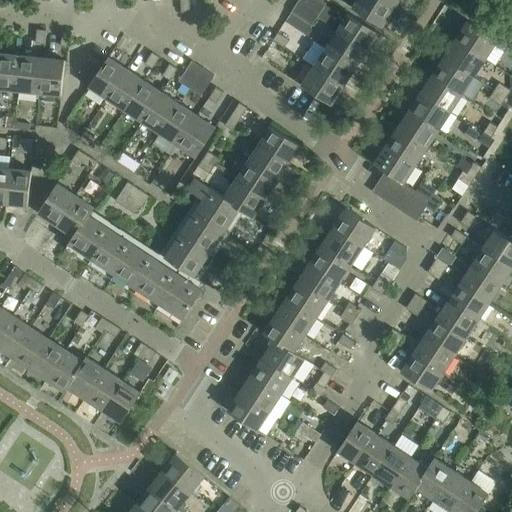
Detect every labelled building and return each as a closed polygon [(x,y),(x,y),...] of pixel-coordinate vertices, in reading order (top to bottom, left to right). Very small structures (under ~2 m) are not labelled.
[(190,0),(180,0),(182,13),(191,13),(190,0)] [(321,0),(299,0),(299,1),(320,15),(327,4),(321,0)] [(395,9),(380,0),(358,0),(353,9),(383,27),(395,9)] [(380,0),(395,9),(400,0),(380,0)] [(320,15),(299,1),(292,13),(312,26),(320,15)] [(349,14),(337,32),(367,52),(379,33),(349,14)] [(486,60),(498,41),(502,44),(507,36),(495,29),(490,36),(468,21),(456,40),(486,60)] [(36,44),(45,45),(46,31),(37,30),(36,44)] [(337,32),(326,50),(356,69),(367,52),(337,32)] [(63,33),(62,46),(71,47),(72,34),(63,33)] [(273,40),(285,48),(290,40),(278,33),(273,40)] [(456,40),(444,57),(475,77),(486,60),(456,40)] [(326,50),(314,67),(344,87),(356,69),(326,50)] [(145,64),(153,69),(160,58),(153,53),(145,64)] [(1,54),(0,66),(0,89),(19,91),(22,56),(1,54)] [(22,56),(19,91),(40,94),(43,58),(22,56)] [(94,79),(89,87),(108,99),(127,69),(109,57),(94,79)] [(444,57),(433,75),(463,95),(475,77),(444,57)] [(43,58),(40,94),(62,96),(65,61),(43,58)] [(179,82),(190,89),(204,68),(193,61),(179,82)] [(163,76),(170,81),(178,69),(170,64),(163,76)] [(344,87),(314,67),(302,86),(328,103),(332,105),(344,87)] [(204,68),(190,89),(201,96),(215,76),(204,68)] [(127,69),(108,99),(125,111),(145,81),(127,69)] [(78,79),(89,87),(94,79),(83,72),(78,79)] [(433,75),(421,93),(451,113),(463,95),(433,75)] [(145,81),(125,111),(143,122),(162,93),(145,81)] [(500,83),(495,91),(506,98),(511,91),(500,83)] [(217,87),(209,99),(217,104),(224,92),(217,87)] [(506,98),(495,91),(490,98),(501,106),(506,98)] [(162,93),(143,122),(161,134),(180,104),(162,93)] [(421,93),(409,110),(440,130),(451,113),(421,93)] [(240,103),(233,114),(240,119),(248,108),(240,103)] [(332,105),(328,103),(321,114),(328,119),(336,107),(332,105)] [(180,104),(161,134),(178,145),(198,116),(180,104)] [(409,110),(398,128),(428,148),(440,130),(409,110)] [(240,119),(233,114),(225,126),(233,131),(240,119)] [(198,116),(178,145),(197,158),(216,128),(198,116)] [(16,122),(15,129),(30,131),(31,124),(16,122)] [(491,122),(483,134),(491,139),(498,128),(491,122)] [(272,127),(260,145),(289,165),(301,146),(272,127)] [(398,128),(386,146),(417,166),(428,148),(398,128)] [(491,139),(483,134),(478,141),(490,149),(495,141),(491,139)] [(22,138),(20,153),(33,154),(35,140),(22,138)] [(260,145),(248,163),(278,182),(289,165),(260,145)] [(395,178),(404,183),(405,184),(417,166),(386,146),(374,164),(386,172),(395,178)] [(79,166),(82,163),(87,155),(79,150),(72,161),(79,166)] [(208,151),(203,159),(215,166),(220,159),(208,151)] [(87,155),(82,163),(93,170),(98,162),(87,155)] [(215,166),(203,159),(198,166),(210,174),(215,166)] [(248,163),(236,180),(266,200),(278,182),(248,163)] [(475,163),(467,174),(475,179),(482,168),(475,163)] [(0,167),(0,203),(7,204),(10,169),(0,167)] [(32,171),(32,176),(45,177),(46,168),(33,167),(32,171)] [(10,169),(7,204),(28,207),(32,176),(32,171),(10,169)] [(105,169),(99,178),(109,184),(115,175),(105,169)] [(475,179),(467,174),(463,171),(458,179),(470,187),(475,179)] [(372,192),(381,198),(395,178),(386,172),(372,192)] [(395,178),(381,198),(390,204),(404,183),(395,178)] [(254,218),(210,189),(195,179),(189,189),(199,195),(196,200),(201,203),(195,211),(225,231),(240,209),(254,218)] [(211,188),(210,189),(254,218),(266,200),(236,180),(225,197),(211,188)] [(128,182),(122,191),(128,195),(134,186),(128,182)] [(38,213),(57,225),(76,196),(58,183),(38,213)] [(404,183),(390,204),(399,209),(413,189),(405,184),(404,183)] [(134,186),(128,195),(133,199),(139,189),(134,186)] [(139,189),(133,199),(138,202),(144,193),(139,189)] [(413,189),(399,209),(408,215),(422,195),(413,189)] [(116,201),(121,205),(128,195),(122,191),(116,201)] [(144,193),(138,202),(144,206),(150,196),(144,193)] [(128,195),(121,205),(127,208),(133,199),(128,195)] [(422,195),(408,215),(417,221),(427,207),(431,201),(430,201),(422,195)] [(76,196),(57,225),(74,236),(69,244),(69,245),(94,207),(76,196)] [(431,201),(427,207),(434,212),(441,201),(434,196),(430,201),(431,201)] [(133,199),(127,208),(132,212),(138,202),(133,199)] [(138,202),(132,212),(137,215),(144,206),(138,202)] [(94,207),(69,245),(92,260),(112,230),(90,215),(95,208),(94,207)] [(346,209),(334,227),(364,247),(376,228),(346,209)] [(195,211),(181,234),(210,253),(225,231),(195,211)] [(468,228),(476,216),(468,211),(460,223),(468,228)] [(334,227),(323,245),(352,264),(364,247),(334,227)] [(511,240),(496,229),(483,248),(511,266),(511,240)] [(112,230),(92,260),(115,274),(134,245),(112,230)] [(468,237),(456,230),(450,238),(462,246),(468,237)] [(210,253),(181,234),(165,257),(195,277),(210,253)] [(395,241),(390,249),(402,256),(407,249),(395,241)] [(134,245),(115,274),(137,289),(157,259),(134,245)] [(323,245),(311,263),(341,282),(352,264),(323,245)] [(511,266),(483,248),(472,265),(502,286),(511,270),(511,266)] [(438,257),(433,265),(444,273),(449,265),(438,257)] [(157,259),(137,289),(160,304),(180,274),(157,259)] [(311,263),(299,280),(329,300),(341,282),(311,263)] [(444,273),(433,265),(428,272),(439,280),(444,273)] [(472,265),(460,283),(490,303),(502,286),(472,265)] [(382,273),(377,281),(388,288),(393,281),(382,273)] [(25,290),(28,286),(33,279),(25,274),(17,285),(25,290)] [(180,274),(160,304),(184,320),(197,298),(199,299),(203,293),(201,292),(203,290),(180,274)] [(33,279),(28,286),(39,294),(44,286),(33,279)] [(299,280),(288,298),(317,317),(329,300),(299,280)] [(388,288),(377,281),(372,288),(383,296),(388,288)] [(460,283),(448,301),(479,321),(490,303),(460,283)] [(54,293),(46,304),(54,309),(62,298),(54,293)] [(416,294),(411,301),(423,309),(428,301),(416,294)] [(288,298),(276,315),(306,335),(317,317),(288,298)] [(423,309),(411,301),(406,309),(418,317),(423,309)] [(448,301),(437,318),(467,338),(479,321),(448,301)] [(350,303),(345,311),(356,319),(362,310),(350,303)] [(0,306),(0,336),(14,315),(0,306)] [(74,322),(82,327),(89,316),(82,311),(74,322)] [(356,319),(345,311),(340,318),(352,326),(356,319)] [(14,315),(0,336),(0,349),(12,357),(32,327),(14,315)] [(276,315),(265,333),(305,359),(295,352),(306,335),(276,315)] [(103,334),(105,330),(110,322),(102,317),(95,329),(103,334)] [(437,318),(425,336),(455,356),(467,338),(437,318)] [(110,322),(105,330),(116,337),(121,330),(110,322)] [(32,327),(12,357),(29,369),(49,338),(32,327)] [(388,336),(392,339),(399,344),(404,336),(393,329),(388,336)] [(274,341),(263,358),(293,377),(305,359),(265,333),(264,334),(274,341)] [(355,342),(343,335),(339,342),(350,350),(355,342)] [(425,336),(413,354),(444,374),(455,356),(425,336)] [(49,338),(29,369),(47,380),(67,350),(49,338)] [(399,344),(392,339),(384,350),(392,355),(399,344)] [(134,354),(142,359),(149,348),(142,343),(134,354)] [(149,348),(142,359),(149,364),(157,352),(149,348)] [(67,350),(47,380),(65,392),(87,357),(84,361),(67,350)] [(444,374),(413,354),(401,372),(432,392),(444,374)] [(87,357),(65,392),(68,388),(85,399),(105,369),(87,357)] [(263,358),(252,375),(281,395),(293,377),(263,358)] [(139,360),(130,374),(144,383),(153,368),(139,360)] [(320,370),(324,372),(332,377),(337,370),(326,362),(320,370)] [(170,368),(164,378),(171,383),(178,373),(170,368)] [(105,369),(85,399),(103,411),(123,380),(105,369)] [(332,377),(324,372),(317,383),(325,388),(332,377)] [(252,375),(240,393),(270,412),(281,395),(252,375)] [(123,380),(103,411),(121,423),(141,392),(123,380)] [(270,412),(240,393),(228,411),(258,431),(270,412)] [(427,396),(420,407),(437,418),(444,407),(427,396)] [(400,397),(393,408),(400,413),(408,402),(400,397)] [(328,400),(323,408),(335,415),(340,407),(328,400)] [(444,407),(437,418),(444,423),(451,412),(444,407)] [(400,413),(393,408),(385,420),(393,425),(400,413)] [(338,451),(356,463),(376,434),(357,422),(338,451)] [(303,439),(305,435),(310,427),(303,423),(295,434),(303,439)] [(305,435),(316,443),(322,435),(310,427),(305,435)] [(376,434),(356,463),(374,475),(393,445),(376,434)] [(393,445),(374,475),(391,487),(411,457),(393,445)] [(177,453),(163,470),(191,493),(205,476),(177,453)] [(411,457),(391,487),(409,498),(435,458),(428,468),(411,457)] [(435,458),(409,498),(410,499),(417,488),(434,500),(453,470),(435,458)] [(163,470),(150,487),(178,510),(191,493),(163,470)] [(453,470),(434,500),(451,511),(471,482),(453,470)] [(471,482),(451,511),(452,511),(477,511),(489,494),(471,482)] [(150,487),(137,503),(147,511),(176,511),(178,510),(150,487)] [(230,497),(224,504),(233,511),(235,511),(241,506),(230,497)] [(147,511),(137,503),(129,511),(147,511)]
